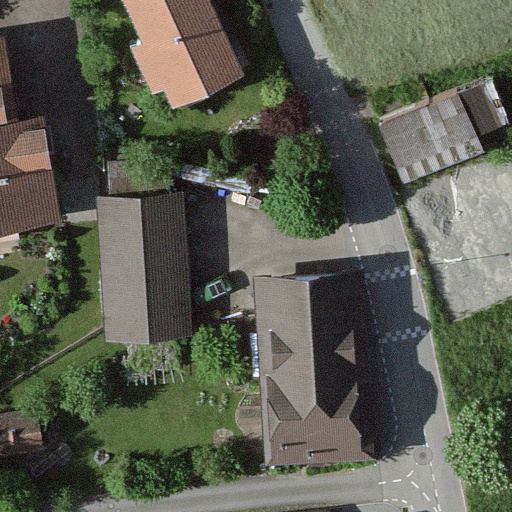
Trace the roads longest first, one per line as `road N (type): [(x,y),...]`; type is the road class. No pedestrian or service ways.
road 1 (residential): [(276,0),(374,225),(432,480)]
road 2 (residential): [(432,480),(147,511)]
